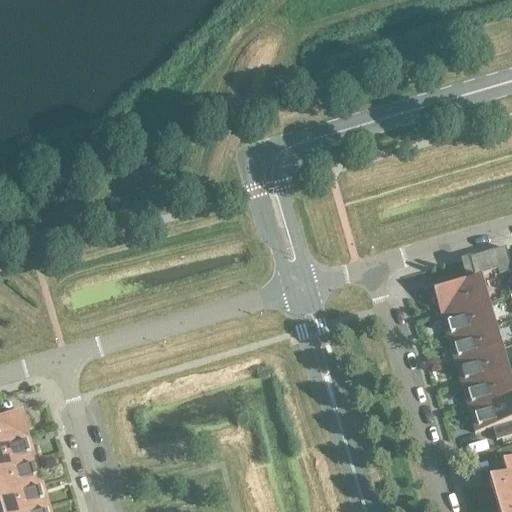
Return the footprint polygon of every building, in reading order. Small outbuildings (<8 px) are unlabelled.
[(433,295),(440,319),(487,305),(480,282),(479,278),(497,272),(499,277),(511,273),(505,250),(460,263),(465,282),(469,281),(470,285),(465,286),(464,285),(433,295)] [(447,341),(447,342),(494,329),(487,305),(440,319),(441,320),(446,319),(449,326),(448,327),(452,340),(447,341)] [(453,364),(454,365),(501,352),(494,329),(447,342),(447,344),(453,342),(455,349),(455,350),(458,363),(453,364)] [(465,386),(460,387),(461,388),(508,375),(501,352),(454,365),(454,367),(460,365),(462,372),(461,373),(465,386)] [(467,410),(467,411),(511,398),(511,389),(508,375),(461,388),(461,390),(467,388),(469,395),(468,396),(472,409),(467,410)] [(480,432),(474,433),(474,435),(492,430),(496,443),(511,438),(511,398),(467,411),(468,413),(473,411),(477,424),(480,432)] [(0,448),(30,440),(29,439),(28,439),(26,432),(27,432),(23,416),(0,422),(0,448)] [(0,448),(0,473),(37,463),(36,462),(31,464),(27,450),(27,451),(24,443),(30,441),(30,440),(0,448)] [(511,448),(498,453),(502,464),(511,461),(511,448)] [(488,482),(495,506),(511,501),(511,461),(502,464),(506,477),(488,482)] [(37,464),(37,463),(0,473),(0,498),(43,486),(43,485),(38,487),(34,473),(33,474),(31,466),(37,464)] [(0,498),(0,511),(40,511),(50,509),(50,508),(45,510),(41,496),(40,497),(38,489),(44,487),(43,486),(0,498)] [(511,511),(511,501),(495,506),(497,511),(511,511)]
